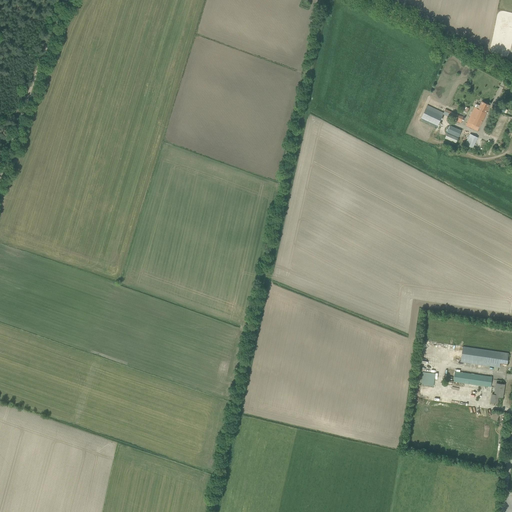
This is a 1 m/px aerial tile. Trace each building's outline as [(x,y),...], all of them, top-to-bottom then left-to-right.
[(476,104),(466,126),(478,131),(479,128),(490,105),(482,101),(480,105),(476,104)] [(442,114),(443,112),(427,105),(421,118),(438,126),(443,115),(442,114)] [(461,123),(464,118),(445,109),(443,114),(455,120),(455,121),(461,123)] [(447,133),(445,138),(456,143),(458,138),(447,133)] [(478,138),(470,134),(465,144),(473,148),(478,138)] [(455,151),(457,145),(451,142),(448,148),(455,151)] [(499,367),(500,363),(508,364),(508,363),(507,363),(509,353),(462,346),(460,361),(499,367)] [(434,386),(435,373),(422,372),(421,385),(434,386)] [(455,372),(453,382),(464,383),(485,386),(491,387),(492,377),(455,372)] [(504,385),(500,384),(496,383),(495,395),(492,394),(491,402),(497,403),(498,396),(503,397),(504,385)]
